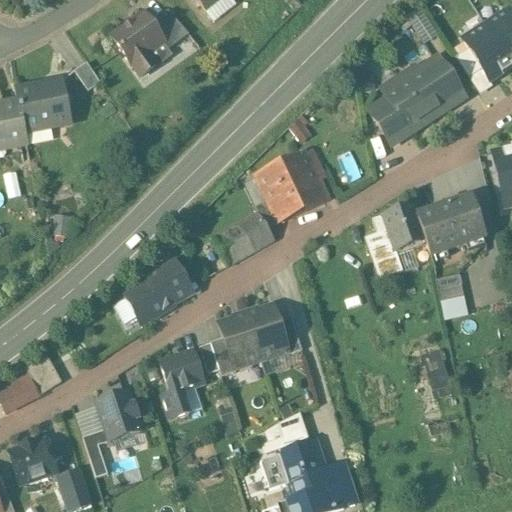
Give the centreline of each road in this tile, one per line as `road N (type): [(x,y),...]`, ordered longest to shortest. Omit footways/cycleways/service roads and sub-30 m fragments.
road 1 (residential): [(511,102),(117,364),(0,426)]
road 2 (secondary): [(370,0),(95,271),(0,348)]
